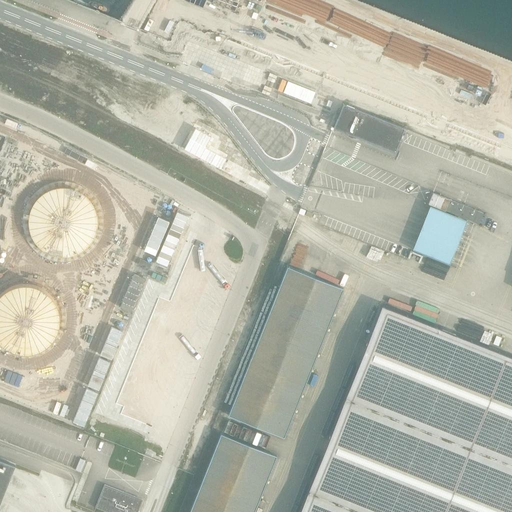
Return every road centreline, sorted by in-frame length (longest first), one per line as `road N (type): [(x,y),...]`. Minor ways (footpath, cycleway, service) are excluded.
road 1 (secondary): [(200,90),(268,170),(299,151),(299,126),(218,92)]
road 2 (secondary): [(0,10),(200,90)]
road 3 (unknown): [(158,493),(0,422)]
